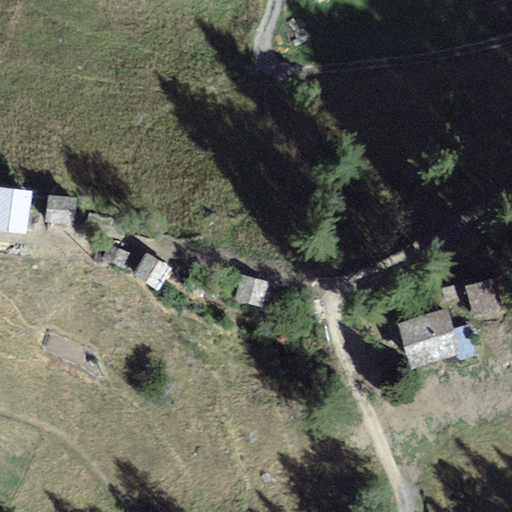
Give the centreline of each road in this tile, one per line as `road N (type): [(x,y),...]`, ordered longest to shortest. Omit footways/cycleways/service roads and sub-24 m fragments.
road 1 (track): [(511,189),(335,293),(336,328),(406,511)]
road 2 (track): [(273,0),(263,53),(271,69),(284,73),(511,39)]
